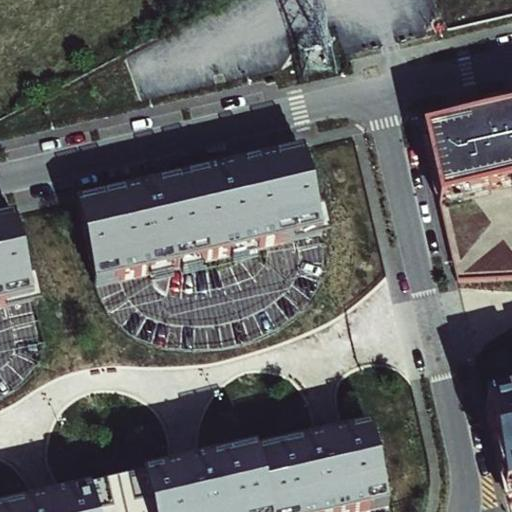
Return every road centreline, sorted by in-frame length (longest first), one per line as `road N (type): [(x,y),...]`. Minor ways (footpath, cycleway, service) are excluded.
road 1 (residential): [(381,99),(437,332),(464,511)]
road 2 (residential): [(0,183),(381,99)]
road 3 (unknown): [(0,164),(297,0)]
road 4 (residential): [(381,99),(511,67)]
